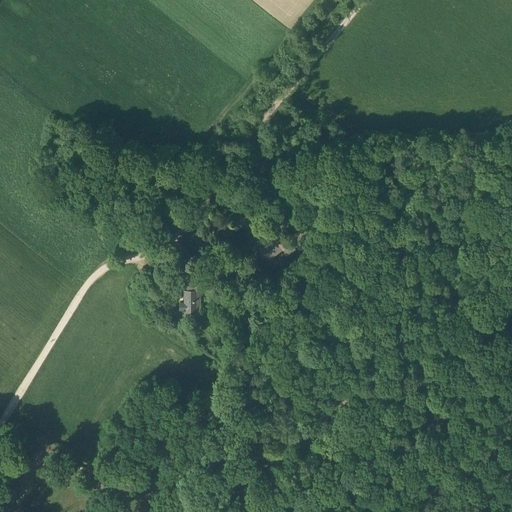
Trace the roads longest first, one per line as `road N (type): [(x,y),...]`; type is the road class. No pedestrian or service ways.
road 1 (track): [(368,0),(164,249)]
road 2 (unclassified): [(164,249),(118,261),(90,281),(0,424)]
road 3 (track): [(511,129),(354,127),(301,80)]
road 4 (track): [(511,403),(397,467)]
